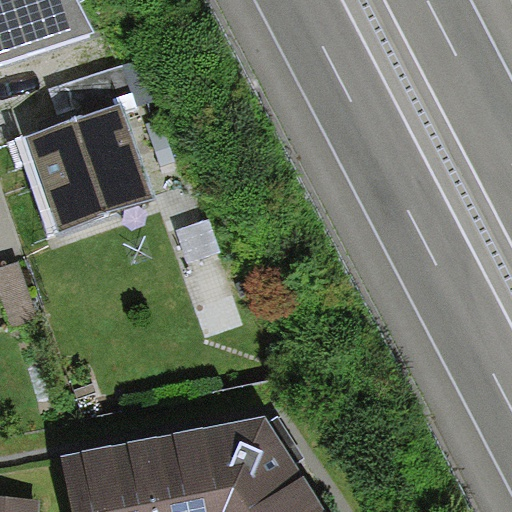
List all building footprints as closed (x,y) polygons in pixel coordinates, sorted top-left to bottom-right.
[(0,0),(0,61),(92,32),(75,0),(0,0)] [(120,104),(26,136),(59,231),(153,198),(120,104)] [(19,261),(0,267),(0,296),(11,327),(38,318),(19,261)] [(324,511),(265,416),(62,457),(72,511),(324,511)] [(38,511),(39,499),(0,495),(0,511),(38,511)]
